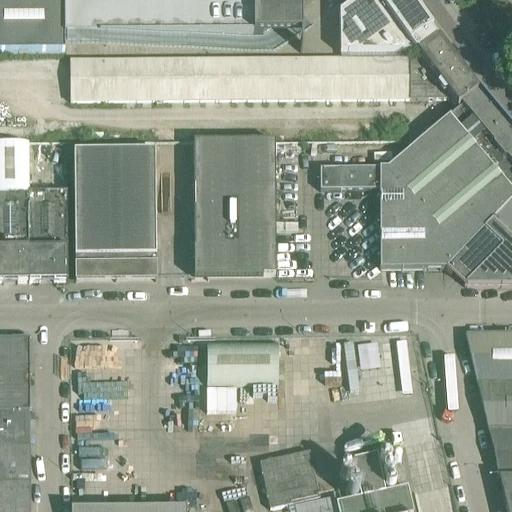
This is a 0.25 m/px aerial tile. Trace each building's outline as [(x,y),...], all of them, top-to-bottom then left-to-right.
[(65,41),(64,0),(0,0),(0,57),(65,57),(65,41)] [(64,0),(65,41),(302,39),(301,12),(302,12),(302,0),(64,0)] [(359,57),(378,57),(397,57),(416,57),(418,58),(436,45),(429,35),(432,34),(407,0),(361,0),(339,16),(340,57),(359,57)] [(70,105),(193,104),(450,103),(457,112),(478,96),(438,43),(436,45),(418,58),(422,62),(416,62),(70,64),(70,105)] [(380,274),(423,273),(446,273),(511,203),(511,135),(478,96),(457,112),(458,113),(387,172),(320,173),(321,194),(341,194),(379,195),(380,274)] [(274,146),(193,146),(194,280),(275,280),(274,146)] [(27,148),(0,148),(0,197),(27,198),(27,148)] [(155,155),(74,156),(75,286),(156,285),(155,155)] [(27,198),(0,197),(0,286),(28,286),(27,198)] [(66,197),(27,198),(28,286),(67,286),(66,197)] [(511,203),(446,273),(464,290),(511,289),(511,203)] [(511,337),(467,339),(478,387),(511,386),(511,337)] [(0,342),(0,378),(30,378),(30,342),(0,342)] [(278,391),(278,346),(206,347),(207,392),(278,391)] [(30,378),(0,378),(0,415),(30,415),(30,378)] [(511,386),(478,387),(489,435),(511,434),(511,386)] [(0,415),(0,451),(30,451),(30,415),(0,415)] [(511,434),(489,435),(499,483),(511,482),(511,434)] [(0,511),(30,511),(31,487),(30,451),(0,451),(0,511)] [(309,456),(260,467),(269,511),(277,511),(294,509),(294,511),(411,511),(407,492),(399,494),(390,456),(352,465),(357,490),(345,493),(348,505),(335,508),(334,502),(319,505),(309,456)] [(511,511),(511,482),(499,483),(505,511),(511,511)]
